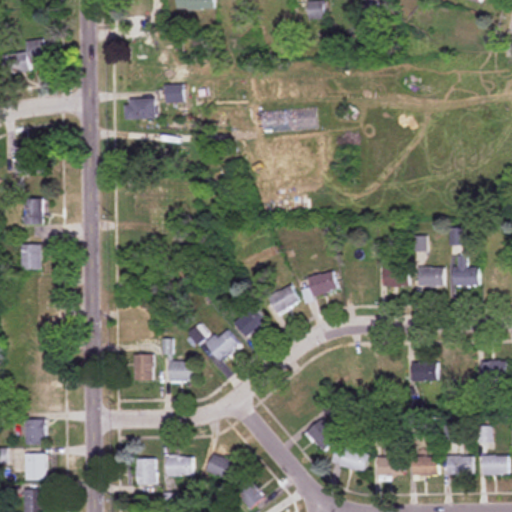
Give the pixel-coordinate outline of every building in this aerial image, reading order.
[(161,0),(131,0),(131,15),(161,15),(161,0)] [(217,9),(216,0),(178,0),(179,9),(217,9)] [(225,0),(225,9),(252,9),(252,0),(225,0)] [(312,19),(325,19),(325,2),(312,2),(312,19)] [(35,72),(35,65),(49,63),(45,40),(29,42),(30,52),(6,56),(9,75),(35,72)] [(185,85),(167,85),(167,103),(185,103),(185,85)] [(158,120),(158,99),(128,100),(128,120),(158,120)] [(167,143),(141,143),(141,159),(167,159),(167,143)] [(19,174),(45,174),(45,154),(19,154),(19,174)] [(158,216),(158,189),(139,189),(139,216),(158,216)] [(27,199),(27,225),(46,225),(46,199),(27,199)] [(161,232),(134,232),(134,251),(161,251),(161,232)] [(25,245),(25,271),(45,271),(45,245),(25,245)] [(470,256),(457,256),(457,285),(482,285),(482,268),(470,268),(470,256)] [(490,285),(511,285),(511,257),(498,258),(498,267),(490,267),(490,285)] [(446,288),(446,268),(421,268),(421,288),(446,288)] [(377,269),(343,269),(343,288),(377,288),(377,269)] [(412,287),(412,269),(386,269),(386,287),(412,287)] [(311,278),(315,296),(340,290),(336,271),(311,278)] [(48,280),(27,280),(27,305),(48,305),(48,280)] [(281,315),(303,303),(293,285),(271,297),(281,315)] [(249,338),(269,322),(257,307),(237,323),(249,338)] [(27,342),(48,342),(48,315),(27,315),(27,342)] [(242,346),(229,329),(209,344),(222,361),(242,346)] [(166,340),(166,355),(174,355),(174,340),(166,340)] [(26,375),(46,375),(46,350),(26,350),(26,375)] [(156,355),(137,355),(137,381),(156,381),(156,355)] [(510,380),(510,361),(484,361),(484,380),(510,380)] [(172,383),(197,383),(197,362),(172,362),(172,383)] [(475,362),(449,362),(449,382),(474,383),(475,362)] [(405,363),(379,363),(379,383),(405,383),(405,363)] [(414,363),(414,382),(439,382),(439,363),(414,363)] [(26,385),(26,410),(46,410),(47,385),(26,385)] [(288,406),(300,420),(319,404),(307,390),(288,406)] [(29,446),(49,446),(49,420),(29,420),(29,446)] [(308,433),(324,453),(339,440),(324,420),(308,433)] [(465,442),(465,425),(446,425),(446,442),(465,442)] [(479,427),(479,443),(493,443),(493,427),(479,427)] [(372,455),(339,447),(334,465),(367,473),(372,455)] [(0,464),(10,465),(10,450),(0,450),(0,464)] [(49,454),(29,454),(29,481),(49,481),(49,454)] [(232,483),(240,465),(216,455),(208,472),(232,483)] [(511,475),(511,456),(484,456),(484,475),(511,475)] [(196,457),(169,457),(169,477),(196,477),(196,457)] [(441,478),(441,457),(415,457),(415,478),(441,478)] [(475,457),(450,457),(450,475),(475,475),(475,457)] [(407,458),(380,458),(380,477),(407,477),(407,458)] [(140,485),(158,485),(158,459),(140,459),(140,485)] [(267,497),(250,478),(236,490),(253,509),(267,497)] [(28,490),(27,511),(47,511),(48,490),(28,490)]
